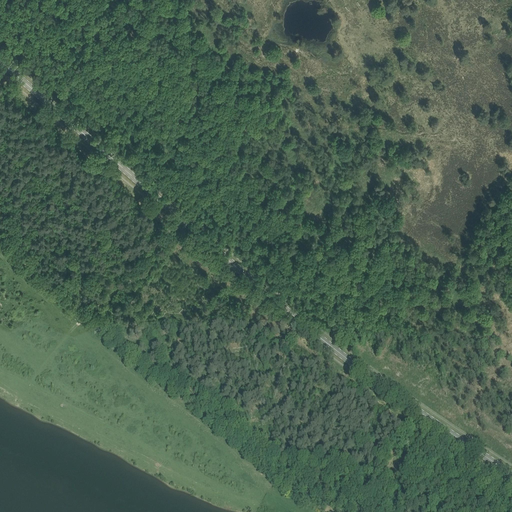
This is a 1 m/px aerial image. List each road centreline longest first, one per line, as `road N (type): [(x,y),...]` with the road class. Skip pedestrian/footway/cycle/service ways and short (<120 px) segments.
road 1 (primary): [(511,474),(326,342),(0,61)]
road 2 (track): [(76,311),(90,313),(189,226)]
road 3 (track): [(56,101),(143,0)]
road 4 (track): [(305,316),(377,204)]
